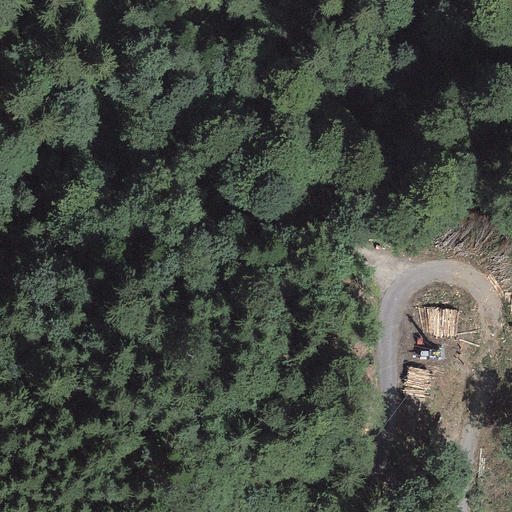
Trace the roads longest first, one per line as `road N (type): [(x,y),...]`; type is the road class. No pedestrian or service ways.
road 1 (track): [(353,511),(385,432),(395,298),(427,273),(467,279),(482,291),(494,331),(465,464),(463,511)]
road 2 (track): [(407,283),(368,257),(109,157),(90,119),(101,0)]
